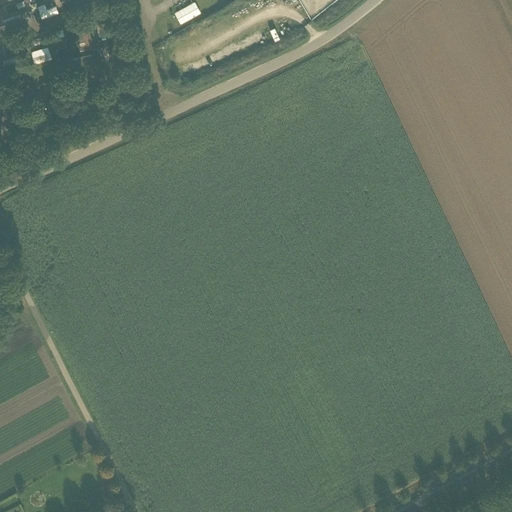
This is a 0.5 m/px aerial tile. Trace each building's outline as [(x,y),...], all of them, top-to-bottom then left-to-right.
[(174,12),(181,24),(201,12),(194,1),(174,12)] [(53,7),(45,8),(44,3),(37,4),(39,17),(54,15),(53,7)] [(27,23),(35,23),(34,8),(26,8),(27,23)] [(19,13),(7,16),(9,25),(21,22),(19,13)] [(84,48),(91,48),(88,24),(75,26),(77,41),(83,40),(84,48)] [(46,46),(30,50),(33,62),(49,57),(46,46)]
